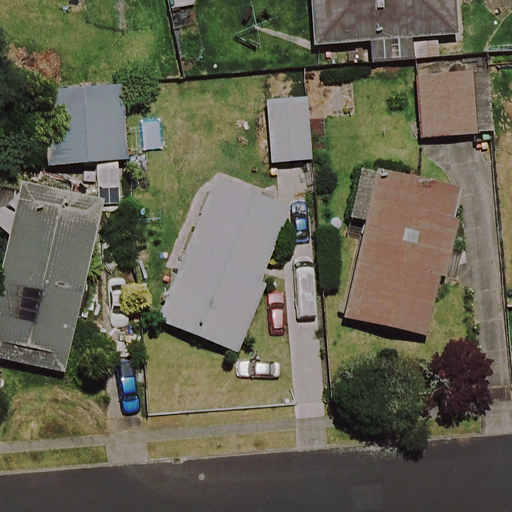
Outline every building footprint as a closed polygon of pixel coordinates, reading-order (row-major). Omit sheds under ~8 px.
[(451,39),(448,0),(305,0),(308,49),(364,46),(365,65),(404,63),(403,42),(451,39)] [(500,78),(499,64),(412,72),(419,142),(488,136),(482,80),(500,78)] [(118,165),(116,88),(42,90),(45,167),(118,165)] [(306,162),(299,100),(257,105),(265,167),(306,162)] [(452,194),(371,178),(342,324),(424,340),(452,194)] [(283,215),(210,185),(153,324),(226,354),(283,215)] [(94,212),(17,194),(0,268),(0,362),(57,376),(94,212)]
